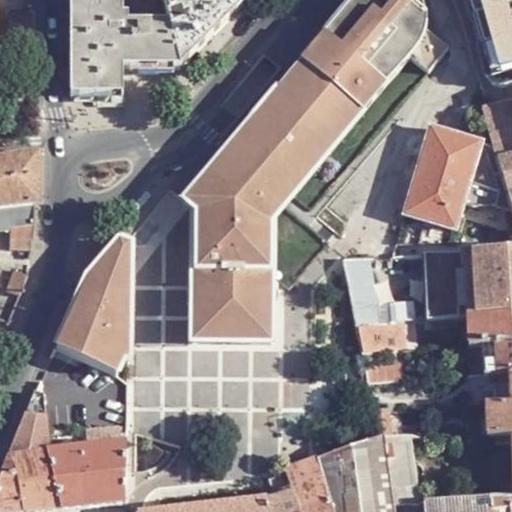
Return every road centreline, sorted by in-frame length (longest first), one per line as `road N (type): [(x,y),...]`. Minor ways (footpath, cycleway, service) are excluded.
road 1 (unknown): [(370,205),(339,183),(283,232),(270,231),(235,187),(235,172),(249,155),(316,104),(328,81),(300,30)]
road 2 (residential): [(439,0),(463,64),(411,119),(390,178),(358,222)]
road 3 (tertiary): [(72,202),(42,322),(0,434)]
road 4 (tertiary): [(286,0),(172,132),(135,143)]
road 5 (tertiary): [(55,0),(63,148)]
